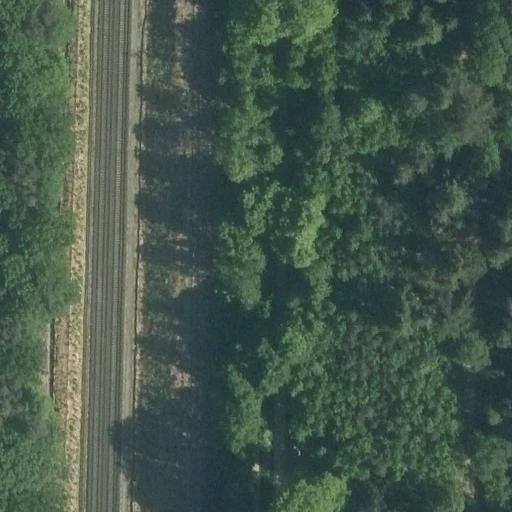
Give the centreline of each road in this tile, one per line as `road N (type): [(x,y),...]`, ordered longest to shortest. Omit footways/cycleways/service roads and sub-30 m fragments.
road 1 (track): [(465,511),(461,326),(473,0)]
road 2 (track): [(280,511),(283,0)]
